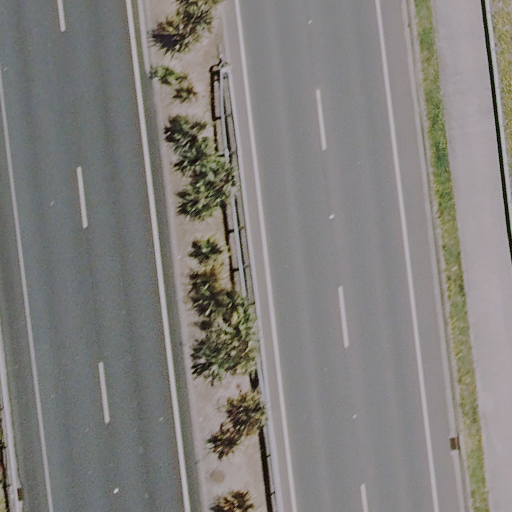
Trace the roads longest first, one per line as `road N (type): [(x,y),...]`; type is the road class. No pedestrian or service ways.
road 1 (primary): [(116,511),(58,0)]
road 2 (primary): [(319,0),(372,511)]
